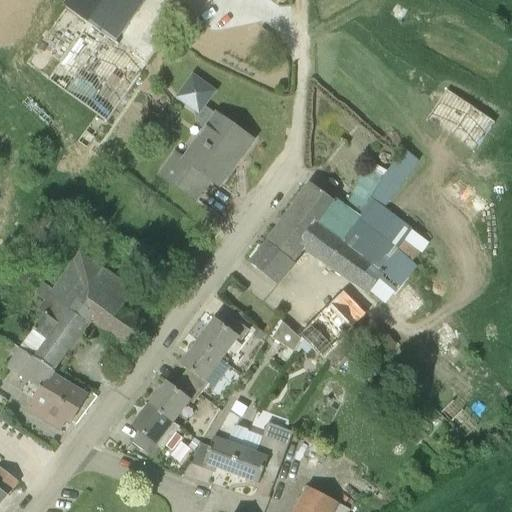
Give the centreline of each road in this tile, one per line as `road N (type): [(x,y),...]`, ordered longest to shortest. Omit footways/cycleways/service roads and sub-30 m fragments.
road 1 (residential): [(75,453),(285,176),(301,94),(301,26)]
road 2 (residential): [(185,511),(174,490),(75,453)]
